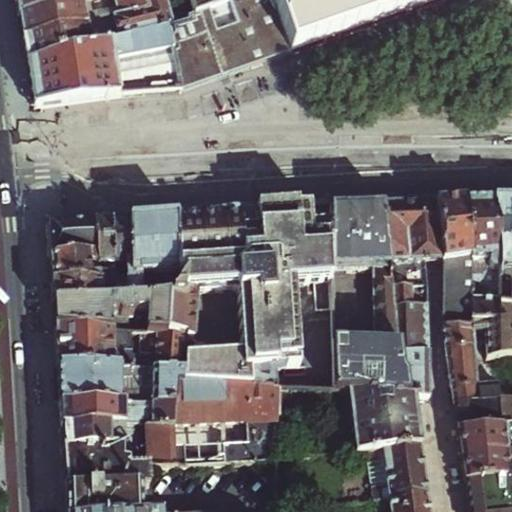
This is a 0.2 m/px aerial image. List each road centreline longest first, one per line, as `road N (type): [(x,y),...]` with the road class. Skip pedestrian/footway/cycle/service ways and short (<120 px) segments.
road 1 (tertiary): [(4,180),(511,163)]
road 2 (tertiary): [(24,511),(12,276)]
